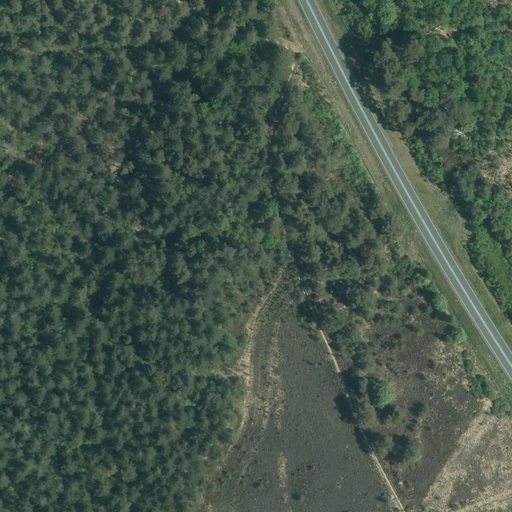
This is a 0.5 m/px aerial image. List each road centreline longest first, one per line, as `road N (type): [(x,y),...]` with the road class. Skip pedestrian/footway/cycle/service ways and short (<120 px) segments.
road 1 (track): [(219,43),(275,40),(290,48),(269,147),(273,197),(368,448),(402,511)]
road 2 (trunk): [(511,367),(432,239),(307,0)]
